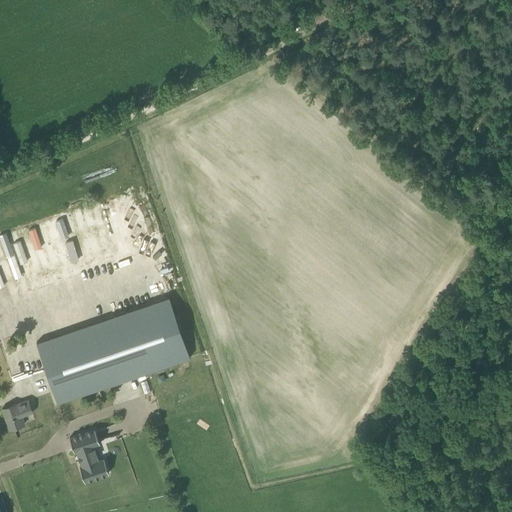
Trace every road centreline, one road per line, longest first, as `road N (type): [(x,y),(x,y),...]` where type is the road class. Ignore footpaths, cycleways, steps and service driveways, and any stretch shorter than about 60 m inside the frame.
road 1 (track): [(370,0),(0,175)]
road 2 (unknown): [(0,330),(134,284)]
